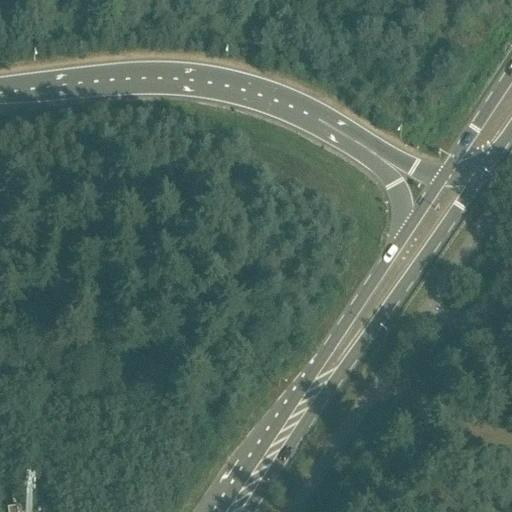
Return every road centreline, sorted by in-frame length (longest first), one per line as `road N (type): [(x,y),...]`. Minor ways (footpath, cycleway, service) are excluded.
road 1 (primary): [(247,511),(490,162)]
road 2 (motorway): [(0,85),(130,72),(216,75),(286,96),(382,151)]
road 3 (primary): [(404,233),(221,511)]
road 4 (unclassified): [(380,383),(476,459),(511,503)]
road 5 (unclassified): [(292,511),(380,383)]
road 6 (primary): [(511,72),(441,178)]
